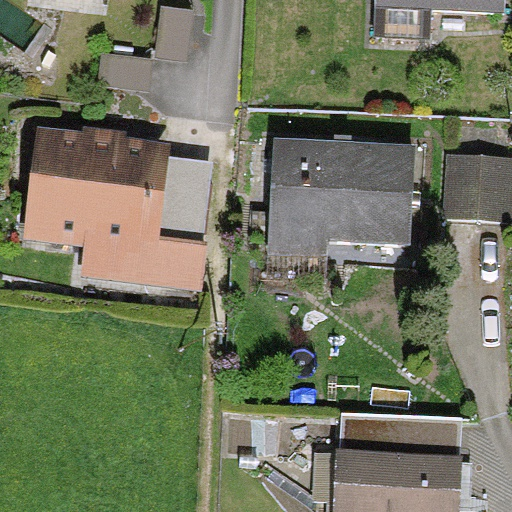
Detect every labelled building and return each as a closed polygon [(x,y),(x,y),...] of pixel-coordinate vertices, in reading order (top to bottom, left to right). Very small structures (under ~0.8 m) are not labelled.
[(505,0),(379,0),(379,17),(505,22),(505,0)] [(189,12),(163,10),(159,57),(185,59),(189,12)] [(102,56),(98,87),(149,92),(152,62),(102,56)] [(171,153),(42,136),(27,246),(86,254),(83,277),(196,292),(202,248),(198,248),(158,242),(169,161),(171,153)] [(414,151),(275,147),(272,259),(329,260),(329,251),(411,254),(414,151)] [(169,161),(158,242),(198,248),(209,166),(169,161)] [(508,167),(450,163),(446,222),(505,225),(508,167)] [(459,511),(463,425),(342,420),(338,511),(459,511)]
